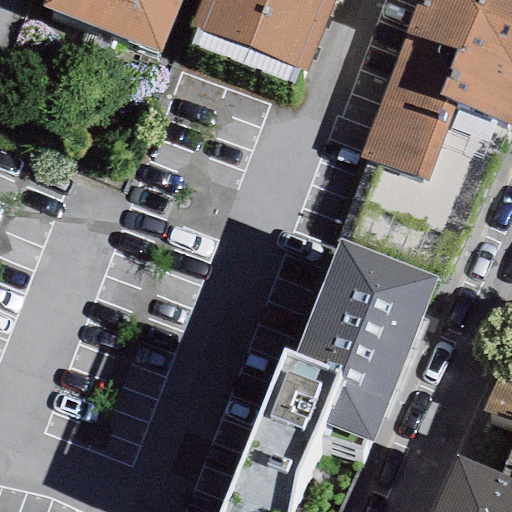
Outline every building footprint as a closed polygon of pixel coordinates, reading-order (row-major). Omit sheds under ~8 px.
[(45,0),(39,16),(158,62),(182,0),(45,0)] [(333,0),(203,0),(186,45),(299,89),(333,0)] [(511,0),(419,0),(357,158),(423,184),(454,106),(511,128),(511,0)] [(436,333),(341,295),(285,435),(284,435),(252,511),(315,511),(327,483),(352,493),(369,500),(436,333)] [(511,376),(506,374),(480,440),(511,452),(511,376)] [(511,511),(511,482),(500,511),(476,511),(455,504),(451,511),(511,511)]
